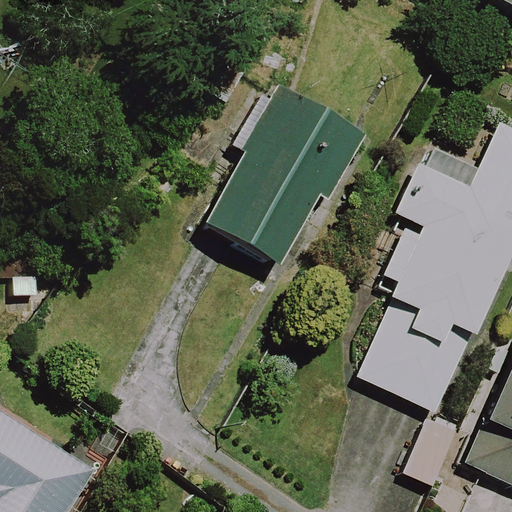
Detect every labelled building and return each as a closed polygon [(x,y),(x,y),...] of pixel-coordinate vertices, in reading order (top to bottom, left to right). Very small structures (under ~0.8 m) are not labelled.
[(511,0),(451,0),(511,30),(511,0)] [(350,145),(266,96),(188,232),(263,275),(303,206),(311,211),(350,145)] [(382,222),(396,229),(358,308),(377,317),(346,383),(422,420),(511,230),(511,143),(486,131),(455,195),(406,172),(382,222)] [(511,336),(452,474),(511,500),(511,336)] [(0,427),(0,511),(57,511),(79,477),(0,427)] [(444,443),(414,427),(388,479),(417,494),(444,443)]
